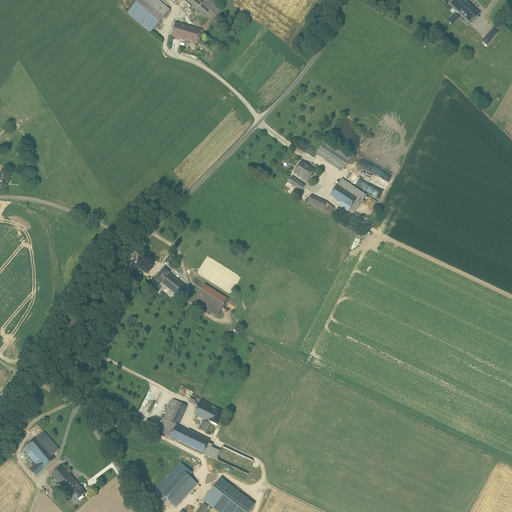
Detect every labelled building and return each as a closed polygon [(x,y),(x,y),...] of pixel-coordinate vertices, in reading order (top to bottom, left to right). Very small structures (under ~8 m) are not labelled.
[(164,17),(143,0),(138,0),(127,13),(150,33),(164,17)] [(170,10),(157,0),(143,0),(164,17),(170,10)] [(217,6),(209,0),(186,0),(185,1),(206,18),(217,6)] [(465,0),(452,0),(449,3),(457,11),(459,13),(469,3),(465,0)] [(480,14),(469,3),(459,13),(470,24),(480,14)] [(217,6),(206,18),(211,22),(221,10),(217,6)] [(457,15),(459,13),(457,11),(448,21),(452,25),(459,17),(457,15)] [(201,31),(175,23),(173,31),(183,34),(182,40),(197,44),(201,31)] [(493,28),(482,40),(487,45),(498,32),(493,28)] [(183,34),(173,31),(172,37),(182,40),(183,34)] [(350,158),(325,141),(316,154),(341,171),(350,158)] [(315,170),(301,161),(294,172),(307,181),(315,170)] [(305,186),(292,177),(288,182),(297,188),(301,191),(305,186)] [(367,195),(342,178),(337,185),(357,199),(350,209),(342,203),(339,206),(353,215),(367,195)] [(357,199),(337,185),(330,195),(342,203),(350,209),(357,199)] [(326,203),(310,195),(307,203),(323,210),(326,203)] [(334,209),(326,203),(323,210),(332,214),(334,209)] [(176,261),(170,257),(167,261),(172,266),(176,261)] [(163,268),(152,282),(158,287),(161,283),(163,285),(171,275),(163,268)] [(184,286),(171,275),(163,285),(176,295),(184,286)] [(228,299),(204,284),(194,301),(217,316),(228,299)] [(213,405),(192,396),(189,402),(198,406),(194,415),(204,419),(207,421),(210,422),(216,410),(211,408),(213,405)] [(173,399),(158,432),(170,437),(176,425),(172,423),(181,403),(173,399)] [(181,403),(172,423),(176,425),(178,426),(187,406),(181,403)] [(223,414),(216,410),(210,422),(217,426),(223,414)] [(204,419),(199,430),(206,433),(210,424),(207,423),(207,421),(204,419)] [(210,440),(188,430),(187,432),(184,430),(184,429),(178,426),(176,425),(170,437),(204,453),(209,443),(210,440)] [(59,449),(43,431),(36,438),(52,456),(59,449)] [(52,456),(36,438),(26,447),(44,468),(55,459),(54,458),(52,456)] [(220,452),(211,447),(213,445),(209,443),(204,453),(203,454),(216,460),(220,452)] [(44,468),(26,447),(23,449),(36,464),(30,469),(35,475),(35,476),(44,468)] [(181,463),(156,489),(162,495),(184,471),(189,476),(192,473),(181,463)] [(75,481),(62,466),(51,475),(65,490),(75,481)] [(184,471),(162,495),(167,499),(176,507),(197,484),(189,476),(184,471)] [(220,479),(203,501),(217,511),(248,511),(254,505),(220,479)] [(80,486),(75,481),(65,490),(75,502),(78,499),(80,501),(84,497),(82,496),(86,493),(83,489),(83,488),(81,486),(80,486)] [(157,500),(162,505),(167,499),(162,495),(157,500)] [(183,511),(182,510),(180,511),(203,511),(208,507),(204,503),(196,511),(183,511)]
